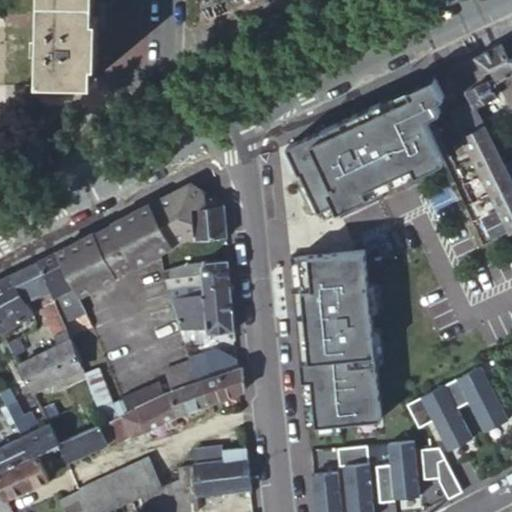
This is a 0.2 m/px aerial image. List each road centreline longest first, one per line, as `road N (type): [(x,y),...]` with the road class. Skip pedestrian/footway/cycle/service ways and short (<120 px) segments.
road 1 (residential): [(232,114),(273,511)]
road 2 (residential): [(232,114),(483,0)]
road 3 (residential): [(0,230),(232,114)]
